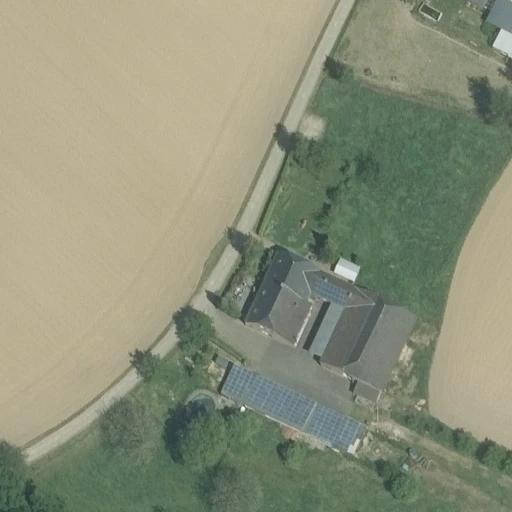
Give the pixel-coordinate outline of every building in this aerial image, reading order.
[(485,12),(490,0),(468,0),(466,3),(485,12)] [(511,10),(500,4),(497,11),(492,20),(489,26),(506,35),(497,52),(511,60),(511,10)] [(320,276),(279,256),(264,288),(307,308),(310,301),(320,276)] [(355,281),(359,271),(342,264),(337,273),(355,281)] [(376,302),(321,277),(321,276),(320,276),(310,301),(316,304),(317,301),(346,314),(320,368),(340,377),(376,302)] [(307,308),(264,288),(246,327),(293,349),(311,310),(307,308)] [(376,302),(340,377),(358,386),(381,396),(415,321),(376,302)] [(290,396),(260,382),(250,400),(280,414),(290,396)] [(381,396),(358,386),(353,396),(376,407),(381,396)] [(346,422),(290,396),(280,414),(275,423),(331,450),(346,422)] [(280,414),(250,400),(245,409),(275,423),(280,414)]
